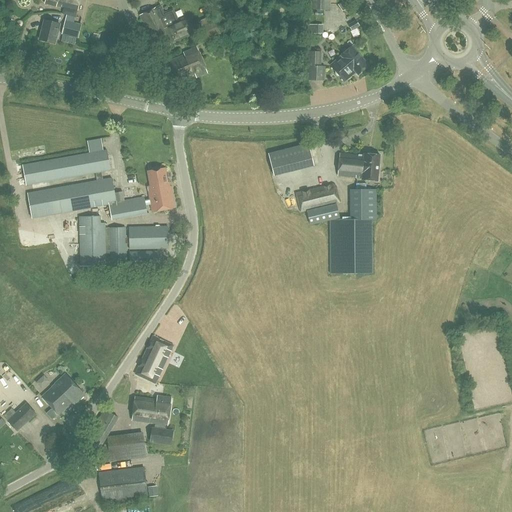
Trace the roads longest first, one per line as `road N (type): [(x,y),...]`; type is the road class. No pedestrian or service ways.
road 1 (unclassified): [(0,495),(67,452),(183,275),(192,225),(174,112)]
road 2 (tertiary): [(174,112),(319,112),(414,75)]
road 3 (tertiary): [(0,79),(174,112)]
road 4 (unclassified): [(174,112),(122,0)]
